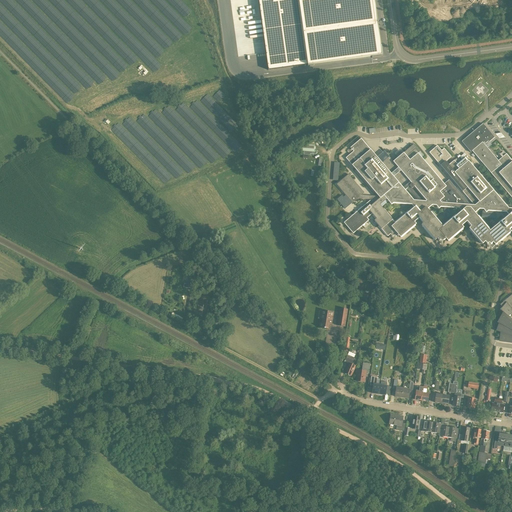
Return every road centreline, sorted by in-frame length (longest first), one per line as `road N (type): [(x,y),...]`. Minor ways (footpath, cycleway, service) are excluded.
road 1 (track): [(465,511),(410,470),(308,416)]
road 2 (track): [(323,397),(190,329),(184,295)]
road 3 (residential): [(511,423),(338,393)]
road 4 (tertiary): [(511,46),(402,56),(390,0)]
road 5 (track): [(119,364),(0,347)]
